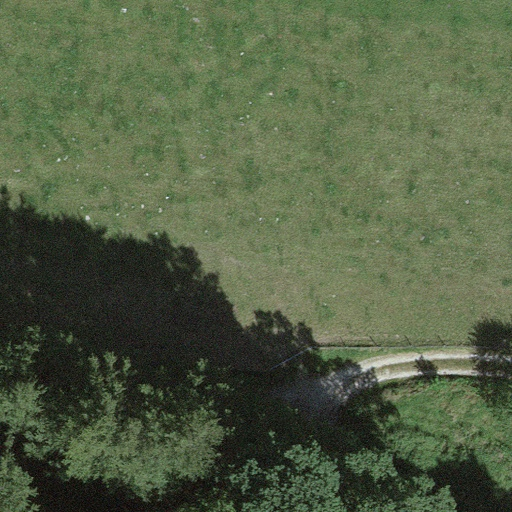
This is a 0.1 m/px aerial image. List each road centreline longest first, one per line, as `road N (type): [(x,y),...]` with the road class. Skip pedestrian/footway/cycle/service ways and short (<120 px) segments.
road 1 (track): [(355,511),(319,456),(313,407),(348,382),(399,365),(511,364)]
road 2 (track): [(0,370),(143,379),(313,407)]
